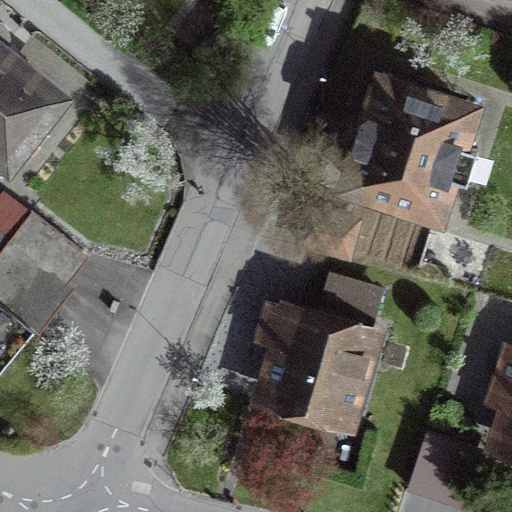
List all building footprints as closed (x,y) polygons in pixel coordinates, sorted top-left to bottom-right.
[(0,156),(3,158),(31,123),(35,126),(61,94),(0,45),(0,156)] [(468,107),(380,81),(370,114),(358,117),(351,142),(358,153),(349,182),(436,208),(446,174),(467,180),(477,148),(457,142),(468,107)] [(359,220),(307,206),(297,241),(349,255),(359,220)] [(12,234),(63,275),(83,250),(32,210),(12,234)] [(0,301),(32,327),(69,280),(63,275),(12,234),(0,249),(0,301)] [(316,316),(269,301),(257,337),(279,344),(266,387),(347,413),(373,333),(367,331),(380,291),(329,275),(316,316)] [(0,366),(32,327),(0,301),(0,366)] [(511,351),(504,348),(492,384),(511,391),(511,393),(498,435),(511,440),(511,351)]
